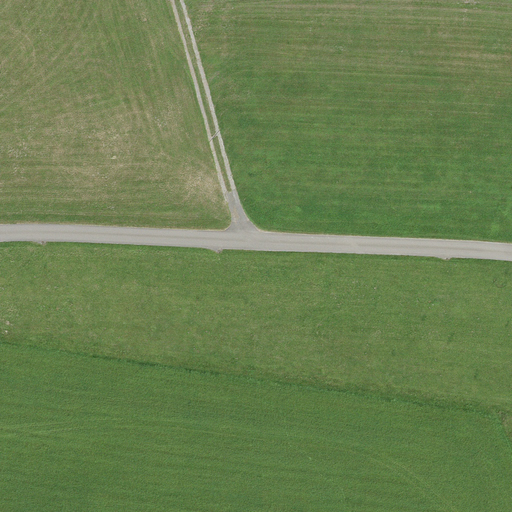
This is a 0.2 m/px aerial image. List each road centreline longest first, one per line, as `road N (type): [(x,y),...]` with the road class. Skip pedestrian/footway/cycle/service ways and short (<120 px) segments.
road 1 (unclassified): [(0,233),(511,252)]
road 2 (track): [(174,0),(227,196),(250,241)]
